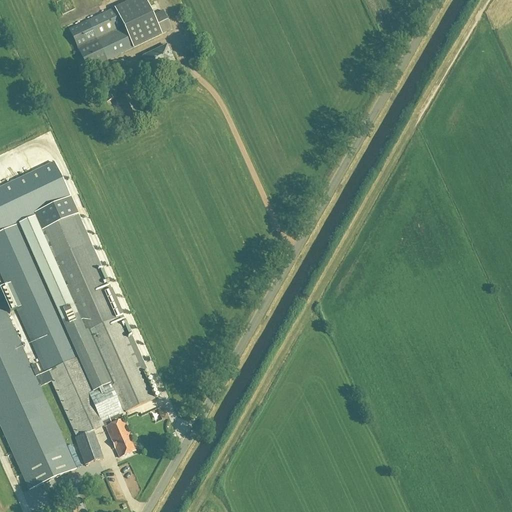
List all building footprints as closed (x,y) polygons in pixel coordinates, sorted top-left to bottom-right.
[(162,11),(156,14),(152,16),(144,0),(132,0),(68,31),(87,71),(172,30),(162,11)] [(82,0),(85,9),(93,7),(91,0),(82,0)] [(68,11),(73,9),(70,1),(64,3),(68,11)] [(166,46),(143,57),(150,73),(174,62),(166,46)] [(118,97),(113,87),(101,92),(106,103),(118,97)] [(132,94),(117,102),(126,122),(141,114),(132,94)] [(34,210),(36,215),(46,212),(44,206),(34,210)] [(0,263),(48,371),(47,372),(76,437),(75,438),(84,466),(103,459),(93,432),(105,427),(119,459),(133,452),(131,447),(133,446),(128,436),(129,436),(122,420),(121,421),(119,416),(123,414),(122,413),(124,412),(125,413),(154,400),(142,373),(147,371),(78,215),(41,231),(34,217),(17,225),(0,233),(0,263)] [(0,427),(28,490),(76,469),(0,300),(0,427)] [(133,473),(130,464),(122,468),(125,476),(133,473)]
